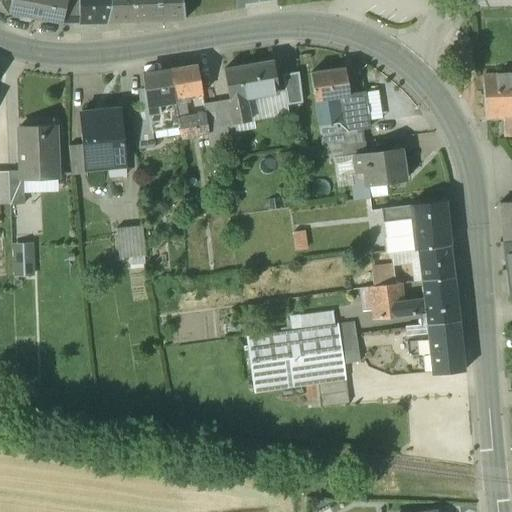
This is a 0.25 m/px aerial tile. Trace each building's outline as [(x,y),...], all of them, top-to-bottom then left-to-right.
[(0,0),(0,11),(8,14),(11,0),(0,0)] [(11,0),(8,14),(61,27),(64,0),(60,0),(59,5),(57,18),(40,15),(42,2),(42,0),(11,0)] [(78,0),(64,0),(61,27),(60,35),(80,35),(79,23),(78,0)] [(78,0),(79,23),(107,22),(111,0),(78,0)] [(145,0),(111,0),(107,22),(147,20),(145,0)] [(145,0),(147,20),(184,19),(181,0),(145,0)] [(59,5),(42,2),(40,15),(57,18),(59,5)] [(272,60),(223,69),(229,99),(229,101),(244,98),(259,96),(272,93),(278,92),(272,60)] [(197,65),(169,70),(174,99),(187,96),(202,94),(197,65)] [(344,68),(310,73),(314,102),(349,96),(349,94),(344,68)] [(465,98),(477,98),(477,69),(465,69),(465,98)] [(169,70),(142,75),(145,91),(148,106),(174,101),(174,99),(169,70)] [(511,76),(511,74),(482,76),(485,118),(502,117),(502,115),(505,115),(504,93),(511,92),(511,76)] [(299,79),(284,81),(287,107),(302,105),(299,79)] [(140,107),(148,106),(145,91),(138,92),(140,107)] [(202,94),(187,96),(190,113),(204,110),(203,103),(215,101),(214,92),(202,94)] [(349,96),(314,102),(317,125),(340,122),(341,131),(361,128),(369,127),(364,92),(349,94),(349,96)] [(272,93),(259,96),(260,101),(263,119),(276,116),(272,93)] [(187,96),(174,99),(174,101),(177,115),(190,113),(187,96)] [(244,98),(248,122),(252,121),(249,103),(260,101),(259,96),(244,98)] [(244,98),(229,101),(233,124),(248,122),(244,98)] [(229,99),(215,101),(218,127),(233,124),(229,101),(229,99)] [(177,115),(174,101),(148,106),(150,126),(178,121),(177,115)] [(218,127),(215,101),(203,103),(204,110),(206,123),(207,129),(218,127)] [(150,126),(148,106),(140,107),(131,109),(135,145),(151,144),(150,126)] [(206,123),(204,110),(190,113),(177,115),(178,121),(179,128),(206,123)] [(121,111),(80,115),(83,145),(86,170),(111,168),(111,163),(127,161),(121,111)] [(502,115),(502,117),(503,135),(511,135),(511,114),(505,115),(502,115)] [(340,122),(317,125),(321,147),(342,144),(363,142),(361,128),(341,131),(340,122)] [(206,123),(179,128),(180,134),(207,129),(206,123)] [(235,134),(233,124),(218,127),(219,137),(235,134)] [(55,125),(18,126),(20,172),(20,179),(23,179),(57,178),(55,125)] [(218,127),(207,129),(208,134),(207,134),(208,147),(220,145),(219,137),(218,127)] [(363,142),(342,144),(344,157),(354,155),(365,154),(363,142)] [(86,170),(83,145),(68,147),(71,176),(86,174),(86,170)] [(365,154),(354,155),(356,173),(367,172),(369,184),(404,179),(402,164),(396,164),(394,150),(365,154)] [(0,172),(0,201),(9,202),(8,173),(0,172)] [(20,172),(8,172),(8,173),(9,202),(9,203),(24,203),(23,179),(20,179),(20,172)] [(369,184),(367,172),(356,173),(344,175),(347,201),(371,198),(369,184)] [(444,201),(412,205),(413,219),(415,234),(448,231),(444,201)] [(511,202),(500,203),(504,242),(511,241),(511,202)] [(390,221),(413,219),(412,205),(388,207),(390,221)] [(397,251),(415,248),(415,234),(413,219),(390,221),(388,207),(379,208),(383,252),(390,252),(397,251)] [(142,226),(116,228),(119,258),(145,255),(142,226)] [(449,244),(448,231),(415,234),(415,248),(417,248),(449,244)] [(417,248),(420,281),(453,277),(449,244),(417,248)] [(33,276),(32,247),(13,248),(15,277),(33,276)] [(397,251),(390,252),(392,263),(399,262),(397,251)] [(393,265),(371,267),(373,287),(395,284),(393,265)] [(424,312),(457,308),(453,277),(420,281),(422,299),(424,312)] [(373,287),(370,288),(370,292),(365,292),(366,300),(371,299),(374,319),(404,315),(402,302),(399,284),(395,284),(373,287)] [(422,299),(402,302),(404,315),(424,312),(422,299)] [(457,308),(424,312),(425,324),(458,320),(457,308)] [(331,312),(298,316),(300,330),(333,325),(331,312)] [(458,320),(425,324),(427,338),(428,353),(461,350),(458,320)] [(300,330),(245,337),(253,392),(318,383),(346,379),(344,364),(360,362),(354,322),(333,325),(300,330)] [(427,338),(407,341),(409,355),(428,353),(427,338)] [(461,350),(428,353),(431,375),(464,371),(461,350)] [(346,379),(318,383),(321,407),(350,403),(346,379)]
